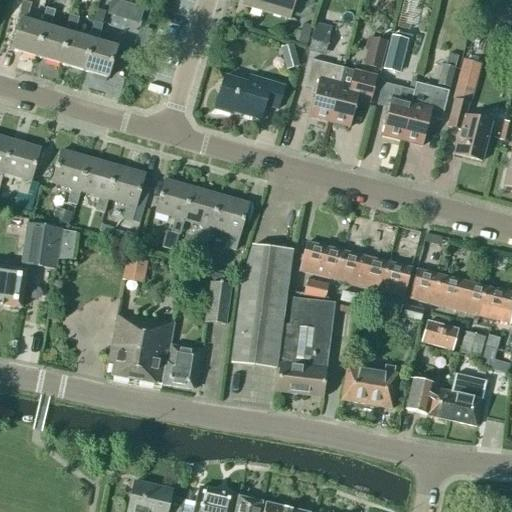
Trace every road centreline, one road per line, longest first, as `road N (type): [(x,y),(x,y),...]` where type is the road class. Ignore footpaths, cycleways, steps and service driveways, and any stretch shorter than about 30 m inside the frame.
road 1 (tertiary): [(429,461),(0,372)]
road 2 (residential): [(511,227),(158,131)]
road 3 (residential): [(0,84),(158,131)]
road 4 (residential): [(158,131),(203,0)]
